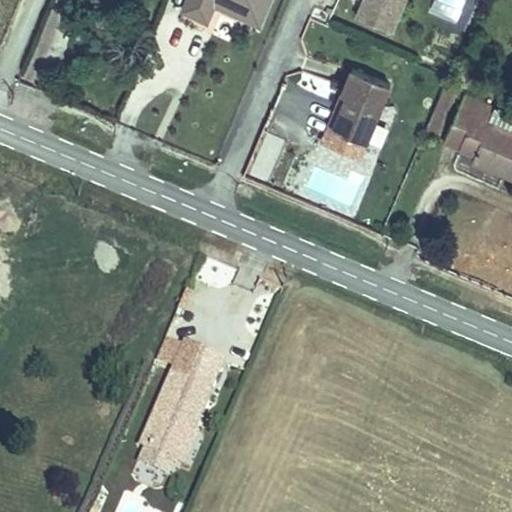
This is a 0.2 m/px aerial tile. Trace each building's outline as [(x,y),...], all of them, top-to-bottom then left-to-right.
[(229,0),(262,14),(268,0),(184,0),(184,2),(207,13),(213,0),(229,0)] [(356,0),(354,7),(394,22),(402,0),(356,0)] [(457,15),(462,0),(437,0),(435,8),(457,15)] [(396,80),(358,64),(348,89),(352,91),(338,123),(371,137),(396,80)] [(444,82),(425,127),(435,131),(456,86),(444,82)] [(352,91),(348,89),(328,136),(365,152),(371,137),(338,123),(352,91)] [(511,123),(486,111),(490,104),(464,90),(441,137),(458,146),(467,125),(477,129),(466,151),(511,172),(511,123)] [(511,114),(490,104),(486,111),(511,123),(511,114)] [(183,343),(141,447),(181,463),(223,359),(183,343)]
